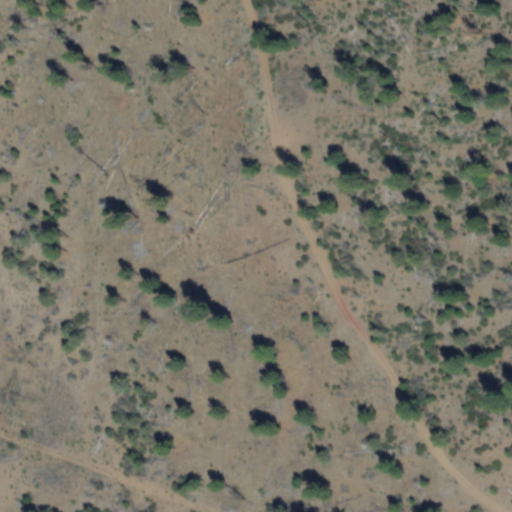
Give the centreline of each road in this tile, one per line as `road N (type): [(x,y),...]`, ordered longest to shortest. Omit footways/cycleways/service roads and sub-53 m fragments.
road 1 (track): [(240,0),(269,77),(294,207),(367,361),(446,462),(511,510)]
road 2 (track): [(0,434),(232,511)]
